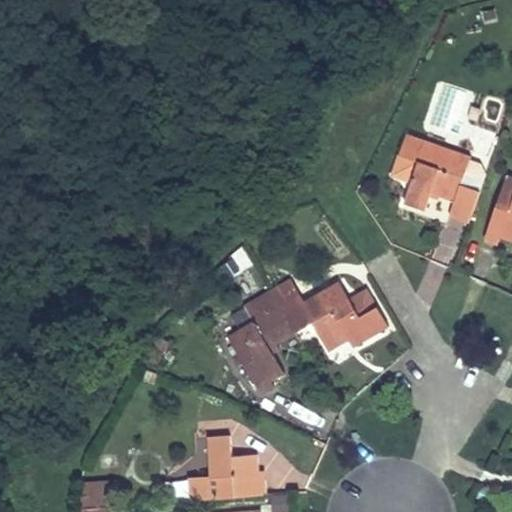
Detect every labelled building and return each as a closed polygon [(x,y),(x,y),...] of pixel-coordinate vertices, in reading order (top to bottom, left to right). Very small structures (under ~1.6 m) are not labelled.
[(471,157),(407,135),(392,175),(411,182),(404,203),(425,211),(431,192),(455,201),(450,218),(469,225),(486,177),(466,171),(471,157)] [(511,176),(507,175),(488,231),(511,239),(511,176)] [(389,325),(377,307),(359,317),(349,300),(350,300),(339,281),(283,313),(280,308),(228,338),(257,388),(285,372),(274,353),(269,346),(278,341),(313,321),(329,350),(347,340),(352,345),(389,325)] [(350,300),(349,300),(359,317),(377,307),(367,290),(350,300)] [(269,346),(274,353),(281,348),(278,341),(269,346)] [(298,400),(292,410),(315,423),(321,412),(298,400)] [(189,478),(192,501),(268,495),(266,478),(261,479),(258,453),(232,456),(231,436),(208,436),(211,476),(189,478)] [(119,482),(82,485),(78,511),(116,511),(116,507),(121,507),(119,482)]
